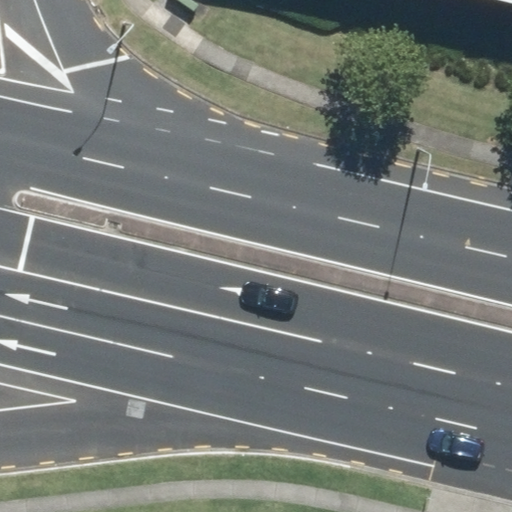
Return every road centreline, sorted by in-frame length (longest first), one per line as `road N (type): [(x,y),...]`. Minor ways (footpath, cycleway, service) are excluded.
road 1 (secondary): [(55,0),(90,62),(139,108),(376,224)]
road 2 (secondary): [(0,132),(376,224)]
road 3 (secondary): [(274,371),(0,431)]
road 4 (secondary): [(274,371),(0,312)]
road 5 (secondary): [(511,427),(274,371)]
road 6 (secondary): [(376,224),(511,260)]
